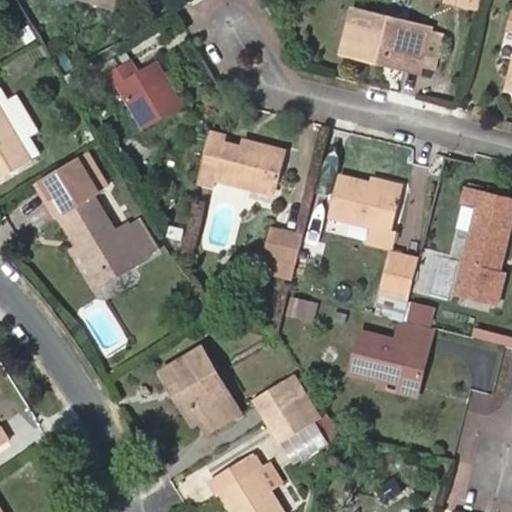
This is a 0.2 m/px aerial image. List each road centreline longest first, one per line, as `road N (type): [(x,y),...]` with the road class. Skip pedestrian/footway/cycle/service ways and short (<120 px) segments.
road 1 (residential): [(247,50),(298,88),(511,146)]
road 2 (residential): [(0,283),(80,388),(114,453),(129,511)]
